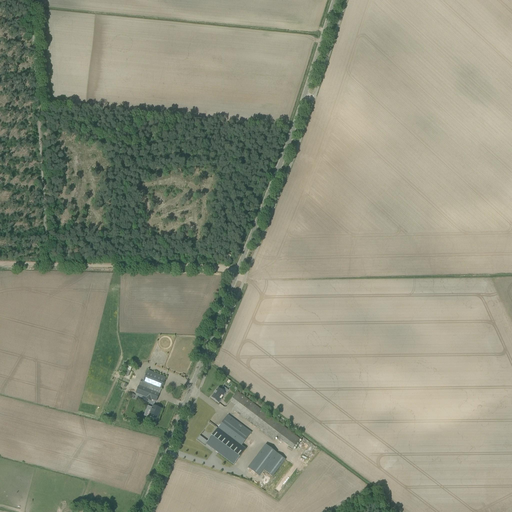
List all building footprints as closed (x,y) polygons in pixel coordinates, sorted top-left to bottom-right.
[(126,365),(123,375),(128,377),(131,367),(126,365)] [(141,380),(140,382),(139,385),(135,393),(156,401),(165,378),(147,370),(143,381),(141,380)] [(211,397),(215,400),(218,403),(221,399),(221,398),(225,393),(218,388),(211,397)] [(231,401),(236,404),(232,409),(273,440),(276,437),(292,449),(300,439),(284,427),(237,392),(231,401)] [(147,406),(144,415),(149,417),(149,416),(157,419),(161,409),(157,407),(153,406),(152,408),(147,406)] [(241,446),(251,432),(228,415),(206,444),(234,465),(246,449),(241,446)] [(309,445),(304,452),(309,455),(315,446),(302,437),(300,439),(309,445)] [(265,444),(247,468),(259,476),(263,470),(272,477),(285,459),(265,444)]
